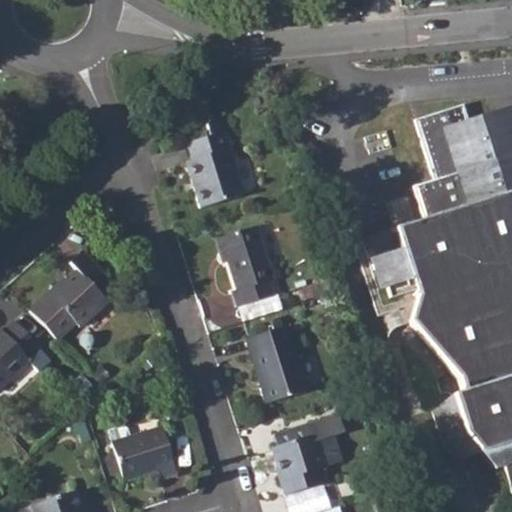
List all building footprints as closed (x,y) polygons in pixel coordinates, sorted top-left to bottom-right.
[(511,107),(466,121),(461,106),(412,121),(432,183),(411,189),(422,223),(391,233),(398,254),(367,264),(376,293),(407,283),(412,299),(414,305),(407,329),(454,382),(456,388),(459,399),(451,401),(433,415),(443,451),(461,462),(480,456),(505,447),(511,464),(504,467),(510,487),(511,486),(511,107)] [(216,125),(209,132),(212,143),(189,150),(194,167),(188,169),(203,216),(246,203),(227,140),(234,138),(228,121),(216,125)] [(256,230),(221,240),(236,294),(232,295),(236,309),(256,303),(271,299),(267,283),(271,283),(256,230)] [(56,286),(28,312),(56,342),(74,325),(78,329),(106,303),(95,290),(107,278),(83,252),(71,263),(78,271),(59,289),(56,286)] [(271,299),(256,303),(260,318),(278,312),(273,298),(271,299)] [(0,331),(0,386),(29,361),(27,359),(38,349),(14,323),(3,333),(0,331)] [(289,330),(248,343),(269,407),(310,395),(289,330)] [(278,450),(272,452),(282,483),(279,484),(288,511),(307,511),(328,506),(318,473),(341,465),(334,439),(347,434),(343,418),(275,439),(278,450)] [(161,431),(111,447),(123,483),(157,472),(160,481),(175,477),(161,431)] [(76,511),(75,508),(71,496),(29,509),(30,511),(76,511)]
